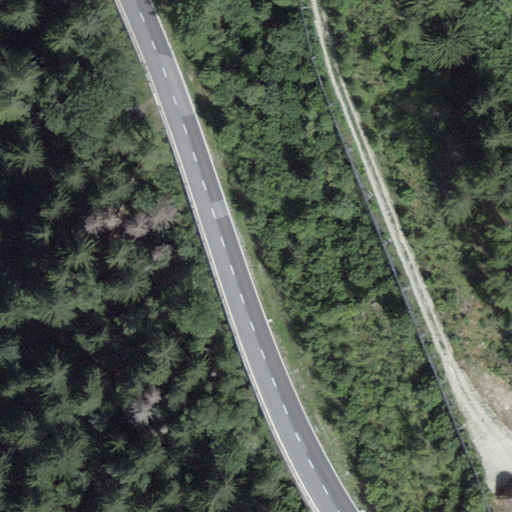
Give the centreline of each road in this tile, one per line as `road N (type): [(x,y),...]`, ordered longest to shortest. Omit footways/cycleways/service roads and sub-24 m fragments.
road 1 (secondary): [(135,0),(275,385),(339,511)]
road 2 (track): [(511,451),(458,386),(336,78),(317,0)]
